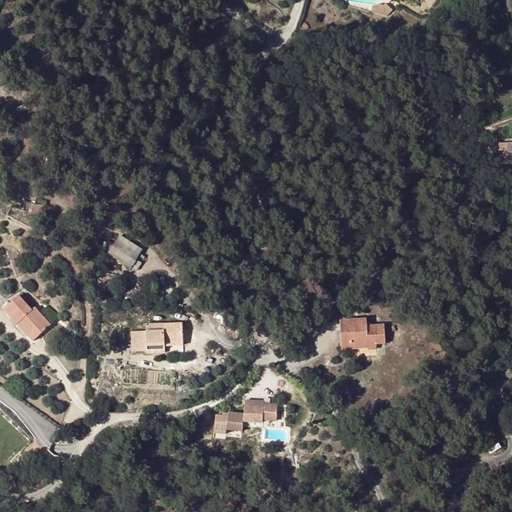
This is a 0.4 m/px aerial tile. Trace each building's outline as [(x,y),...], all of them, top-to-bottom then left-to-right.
[(383,10),(373,7),(371,13),(386,18),(393,11),(387,6),(383,10)] [(180,34),(193,32),(192,17),(179,19),(180,34)] [(511,143),(496,144),(496,161),(502,162),(502,165),(511,164),(511,143)] [(42,214),(43,206),(33,203),(31,211),(42,214)] [(120,235),(113,246),(134,260),(141,249),(120,235)] [(136,261),(134,260),(113,246),(108,254),(131,269),(136,261)] [(32,310),(19,296),(5,309),(18,323),(22,320),(38,338),(51,326),(35,308),(32,310)] [(426,309),(429,315),(436,311),(433,306),(426,309)] [(38,338),(22,320),(18,323),(34,341),(38,338)] [(340,321),(341,346),(368,344),(368,349),(376,348),(376,345),(385,344),(384,325),(367,326),(362,327),(362,320),(340,321)] [(131,331),(132,351),(148,350),(165,350),(165,343),(183,342),(183,322),(164,323),(165,330),(146,331),(131,331)] [(244,421),(262,422),(263,420),(274,421),(277,421),(277,406),(275,405),(263,405),(264,401),(245,400),(244,421)]
